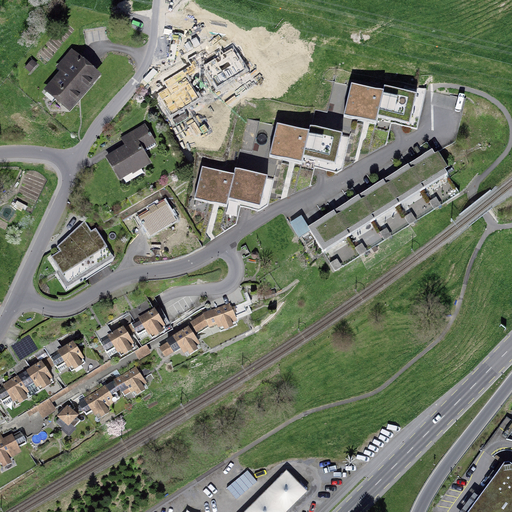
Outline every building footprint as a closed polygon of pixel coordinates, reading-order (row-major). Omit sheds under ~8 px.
[(48,89),(70,108),(98,74),(72,53),(60,67),(64,70),(48,89)] [(352,84),(344,116),(376,123),(377,117),(408,124),(415,93),(384,86),(383,91),(352,84)] [(278,125),(271,156),(302,164),(304,157),(335,164),(342,134),(310,126),(309,132),(278,125)] [(122,178),(149,162),(141,149),(152,142),(144,127),(125,138),(129,145),(109,157),(122,178)] [(423,190),(448,175),(432,150),(408,165),(423,190)] [(399,205),(423,190),(408,165),(383,181),(399,205)] [(203,167),(196,199),(227,206),(229,199),(260,206),(267,176),(235,169),(234,174),(203,167)] [(374,221),(399,205),(383,181),(359,196),(374,221)] [(350,236),(374,221),(359,196),(334,211),(350,236)] [(152,233),(174,221),(164,204),(142,217),(152,233)] [(325,251),(350,236),(334,211),(310,227),(325,251)] [(302,214),(290,221),(299,236),(311,229),(302,214)] [(43,259),(60,285),(108,255),(91,229),(85,231),(81,222),(52,247),(55,251),(43,259)] [(218,309),(224,324),(235,320),(230,305),(218,309)] [(218,326),(224,324),(218,309),(205,314),(210,326),(217,323),(218,326)] [(150,333),(164,325),(154,310),(141,318),(142,321),(134,325),(138,332),(146,327),(150,333)] [(118,351),(133,343),(124,328),(110,336),(118,351)] [(182,347),(184,351),(198,343),(188,328),(168,341),(169,342),(161,348),(166,356),(182,347)] [(65,360),(69,367),(82,358),(73,343),(59,352),(60,353),(52,359),(57,366),(65,360)] [(37,386),(51,377),(42,362),(27,371),(37,386)] [(125,395),(144,383),(135,369),(116,381),(125,395)] [(10,382),(19,397),(28,391),(19,376),(10,382)] [(14,400),(19,397),(10,382),(4,386),(5,388),(0,391),(0,396),(1,399),(10,393),(14,400)] [(104,408),(114,402),(105,387),(95,393),(104,408)] [(94,414),(104,408),(95,393),(85,399),(94,414)] [(68,425),(80,413),(68,401),(56,413),(68,425)] [(0,440),(9,457),(20,451),(18,447),(27,442),(21,431),(9,438),(8,436),(0,440)] [(9,457),(0,440),(0,439),(0,466),(11,461),(9,457)] [(511,511),(511,467),(502,461),(462,511),(511,511)] [(242,511),(282,511),(302,495),(283,475),(242,511)]
